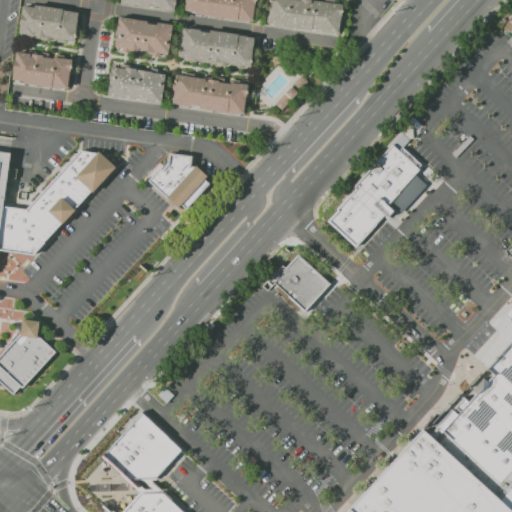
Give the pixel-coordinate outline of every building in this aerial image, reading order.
[(176,0),(175,12),(165,10),(166,9),(161,8),(154,7),(155,6),(150,5),(150,7),(130,5),(122,4),(122,3),(121,3),(121,0),(176,0)] [(256,22),(247,21),(247,22),(242,21),(242,22),(230,20),(229,21),(196,15),(196,14),(184,12),(186,0),(258,0),(258,1),(257,1),(256,7),(258,8),(257,15),(255,15),(254,20),(256,20),(256,22)] [(342,3),(321,0),(268,0),(266,24),(338,34),(342,3)] [(67,43),(57,42),(57,39),(52,38),(51,41),(43,40),(43,39),(31,37),(31,36),(28,35),(28,34),(19,33),(20,25),(21,14),(22,14),(23,6),(35,7),(35,5),(63,8),(63,10),(79,12),(77,25),(80,25),(79,34),(76,34),(75,41),(67,40),(67,43)] [(160,56),(152,55),(153,53),(149,53),(149,51),(143,50),(143,53),(130,51),(130,52),(123,51),(123,48),(116,47),(116,46),(115,45),(119,17),(148,21),(148,23),(157,25),(158,22),(173,24),(169,54),(161,53),(160,56)] [(511,17),(503,27),(507,31),(511,24),(511,17)] [(184,27),(182,27),(182,26),(191,27),(191,26),(231,31),(231,30),(248,33),(248,35),(257,36),(254,50),(253,56),(254,56),(253,67),(242,66),(242,68),(234,67),(234,64),(226,63),(225,65),(187,59),(187,57),(180,56),(184,27)] [(69,90),(52,87),(52,88),(43,86),(23,83),(23,81),(14,80),(14,79),(13,78),(14,70),(13,70),(15,60),(17,51),(28,53),(28,50),(32,51),(31,53),(41,54),(41,51),(50,53),(49,57),(54,58),(55,54),(65,55),(65,58),(73,59),(72,68),(74,68),(73,76),(72,76),(69,90)] [(162,104),(152,102),(152,101),(148,101),(141,100),(142,98),(137,98),(137,100),(118,97),(118,98),(110,96),(108,95),(109,89),(106,88),(108,75),(111,75),(112,66),(120,67),(121,63),(129,64),(129,65),(141,67),(140,69),(150,71),(150,67),(159,68),(158,73),(166,74),(162,104)] [(245,114),(228,111),(228,112),(200,108),(200,106),(190,104),(190,106),(188,106),(188,108),(179,106),(170,105),(172,91),(175,72),(184,74),(184,71),(208,74),(208,76),(211,77),(211,74),(244,79),(243,84),(250,85),(248,100),(246,100),(245,105),(247,105),(245,114)] [(356,247),(327,221),(338,210),(336,209),(355,188),(353,186),(392,143),(421,169),(417,174),(428,185),(403,213),(392,202),(390,204),(396,210),(389,219),(385,215),(356,247)] [(0,262),(0,151),(11,153),(4,206),(27,209),(81,150),(98,153),(99,151),(117,167),(93,192),(92,191),(33,254),(2,250),(0,262)] [(187,209),(182,204),(179,207),(168,197),(167,198),(148,181),(161,167),(163,169),(168,163),(169,152),(193,156),(191,166),(195,167),(196,165),(208,176),(205,179),(210,183),(187,209)] [(305,312),(289,297),(289,296),(275,283),(268,291),(263,286),(283,265),(286,268),(299,254),(331,284),(305,312)] [(511,511),(344,511),(349,507),(351,508),(423,429),(430,435),(436,428),(435,427),(453,408),(461,399),(464,395),(469,400),(475,393),(472,390),(484,377),(488,380),(493,374),(488,369),(511,342),(511,321),(509,319),(510,318),(506,315),(506,316),(505,315),(511,306),(511,511)] [(14,394),(0,381),(0,355),(21,334),(23,319),(40,321),(38,335),(56,351),(23,388),(21,387),(14,394)] [(144,411),(182,447),(155,473),(134,474),(131,476),(104,454),(124,434),(144,411)] [(125,511),(142,493),(163,494),(184,511),(125,511)]
